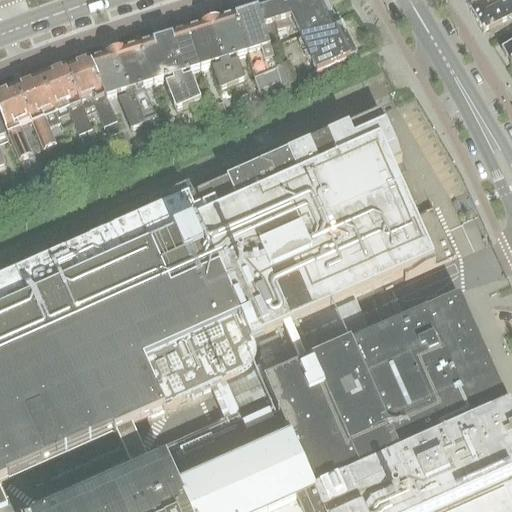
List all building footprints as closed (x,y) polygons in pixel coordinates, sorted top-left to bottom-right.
[(258,13),(263,29),(291,21),(300,38),(334,23),(322,0),(283,0),(257,9),(258,13)] [(464,0),(469,10),(488,0),(464,0)] [(508,21),(496,0),(488,0),(469,10),(470,12),(483,34),(508,21)] [(511,0),(496,0),(508,21),(511,18),(511,0)] [(258,13),(234,20),(247,57),(249,57),(261,98),(294,84),(289,66),(276,70),(263,29),(258,13)] [(241,59),(247,57),(234,20),(209,27),(232,91),(250,86),(241,59)] [(338,22),(334,23),(300,38),(316,74),(349,59),(350,60),(357,57),(353,50),(350,48),(338,22)] [(209,27),(185,34),(199,72),(215,67),(223,94),(232,91),(209,27)] [(185,34),(161,41),(186,107),(201,102),(193,74),(199,72),(185,34)] [(161,41),(137,49),(152,87),(168,82),(176,110),(186,107),(161,41)] [(511,44),(501,52),(510,67),(511,65),(511,44)] [(141,91),(152,87),(137,49),(113,57),(143,128),(154,124),(141,91)] [(130,133),(143,128),(113,57),(89,65),(105,102),(116,99),(130,133)] [(89,63),(65,73),(78,103),(85,119),(94,115),(103,132),(104,131),(107,139),(119,134),(116,126),(105,102),(89,65),(89,63)] [(64,71),(40,82),(52,111),(57,122),(68,118),(78,140),(81,139),(85,148),(95,143),(85,119),(78,103),(65,73),(64,71)] [(40,82),(16,92),(29,122),(43,154),(56,148),(49,132),(59,128),(57,122),(52,111),(40,82)] [(14,128),(29,122),(16,92),(0,98),(0,119),(19,164),(32,159),(20,131),(16,133),(14,128)] [(247,97),(239,101),(242,108),(250,105),(247,97)] [(224,115),(221,104),(212,107),(215,118),(224,115)] [(249,372),(253,365),(254,358),(253,351),(251,345),(433,266),(434,269),(454,261),(432,212),(414,220),(390,168),(401,164),(380,116),(186,202),(186,201),(0,283),(0,485),(224,387),(233,382),(242,378),(249,372)] [(391,135),(404,130),(400,119),(387,124),(391,135)] [(169,127),(174,139),(185,135),(180,122),(169,127)] [(144,129),(152,149),(158,147),(149,127),(144,129)] [(95,160),(100,170),(113,164),(108,154),(95,160)] [(90,175),(100,170),(95,160),(79,168),(83,178),(90,175)] [(83,178),(79,168),(55,177),(59,187),(83,178)] [(57,189),(52,177),(29,186),(34,198),(57,189)] [(31,198),(27,188),(9,195),(13,205),(31,198)] [(14,208),(13,205),(9,195),(1,198),(6,211),(14,208)] [(511,511),(511,418),(459,301),(264,388),(272,406),(160,456),(165,466),(62,511),(511,511)]
